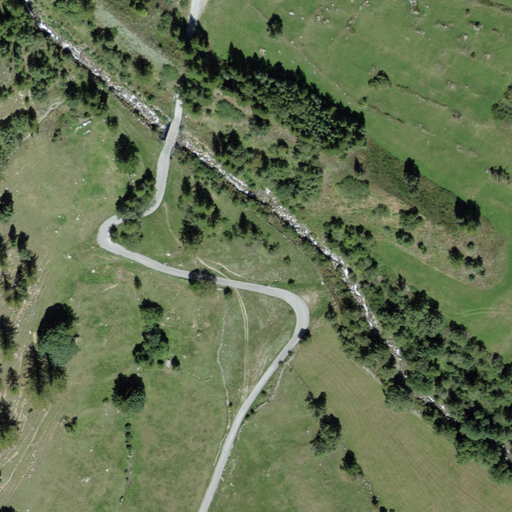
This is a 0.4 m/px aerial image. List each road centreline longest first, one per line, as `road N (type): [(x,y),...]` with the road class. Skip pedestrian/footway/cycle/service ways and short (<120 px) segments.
road 1 (residential): [(168,144),(154,203),(106,226),(105,242),(174,272),(279,293),(295,302),(302,320),(237,421),(202,511)]
road 2 (track): [(195,0),(168,144)]
